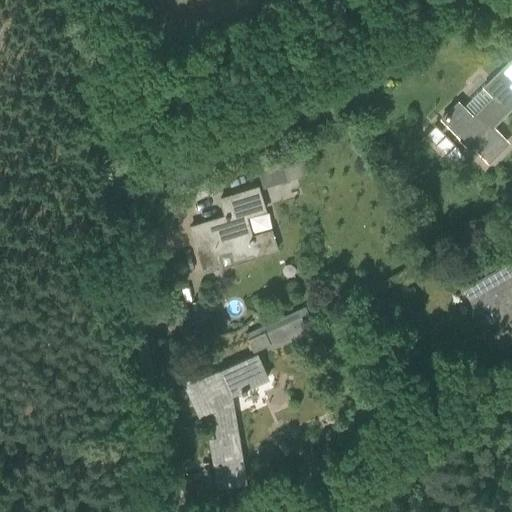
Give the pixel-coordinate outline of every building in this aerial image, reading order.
[(491,136),(496,131),(492,126),(511,105),(511,56),(482,86),(493,96),(472,117),(457,102),(442,118),(471,148),(473,146),(488,162),(503,147),(491,136)] [(257,170),(261,186),(304,175),(299,159),(257,170)] [(190,226),(204,271),(221,265),(218,254),(231,250),(233,257),(254,250),(256,255),(276,248),(271,230),(252,236),(246,216),(265,210),(258,187),(220,198),(225,215),(190,226)] [(511,260),(464,288),(473,303),(484,297),(501,327),(490,333),(498,349),(511,340),(511,260)] [(247,339),(252,351),(268,344),(271,349),(308,334),(301,317),(247,339)] [(205,408),(211,405),(220,460),(213,461),(217,487),(245,482),(231,394),(267,378),(256,354),(193,382),(205,408)]
